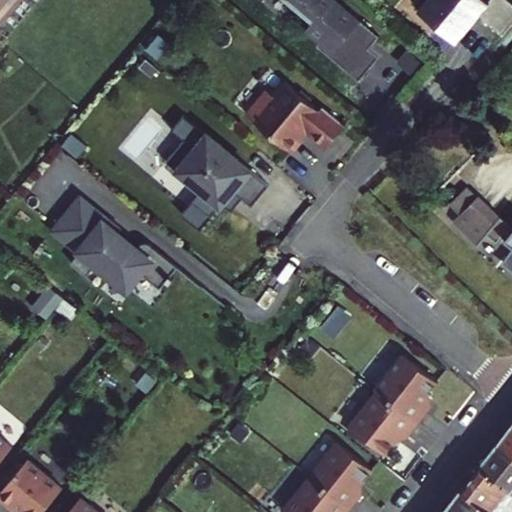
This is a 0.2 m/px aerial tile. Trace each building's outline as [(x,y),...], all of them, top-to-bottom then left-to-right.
[(332,56),(344,66),(363,81),(383,57),(373,49),(383,37),(337,0),(287,0),(316,23),(309,31),(335,53),(332,56)] [(424,0),(418,8),(456,40),(479,13),(503,33),(511,21),(511,0),(424,0)] [(327,147),(345,125),(322,106),(319,110),(309,101),(298,92),(284,81),(273,95),(268,91),(247,116),(291,152),(302,139),(299,136),(305,129),(327,147)] [(301,89),(298,92),(309,101),(311,98),(301,89)] [(185,139),(167,161),(202,191),(193,202),(212,217),(233,191),(252,207),(269,186),(208,135),(196,149),(185,139)] [(459,213),(477,195),(468,186),(450,204),(459,213)] [(131,290),(160,252),(80,191),(51,230),(131,290)] [(454,218),(479,243),(488,232),(501,215),(478,194),(477,195),(459,213),(454,218)] [(511,223),(501,215),(488,232),(497,240),(501,233),(511,241),(511,223)] [(194,367),(219,336),(194,316),(203,304),(187,291),(178,303),(148,279),(135,295),(114,278),(107,287),(105,285),(101,289),(104,291),(97,299),(127,323),(130,324),(134,322),(139,317),(160,335),(158,338),(194,367)] [(47,288),(31,308),(44,318),(60,298),(47,288)] [(56,308),(69,318),(76,309),(63,299),(56,308)] [(373,390),(375,392),(416,424),(428,409),(419,402),(423,396),(424,397),(436,382),(401,355),(373,390)] [(138,370),(129,381),(145,393),(153,382),(138,370)] [(375,392),(348,426),(382,454),(394,439),(393,439),(397,434),(404,439),(416,424),(375,392)] [(511,424),(497,443),(511,454),(511,424)] [(0,437),(0,457),(10,446),(0,437)] [(335,443),(307,477),(348,509),(360,495),(353,489),(357,484),(358,484),(369,470),(335,443)] [(511,454),(497,443),(480,465),(508,487),(511,489),(511,454)] [(26,459),(0,489),(0,503),(8,510),(13,504),(18,509),(20,511),(39,511),(60,487),(26,459)] [(508,487),(480,465),(462,488),(492,511),(511,511),(511,509),(499,499),(508,487)] [(307,477),(280,511),(345,511),(348,509),(307,477)] [(492,511),(462,488),(443,511),(444,511),(492,511)] [(97,511),(79,497),(65,511),(97,511)]
